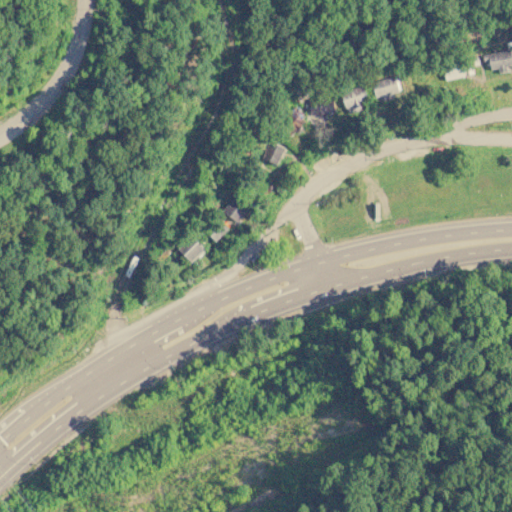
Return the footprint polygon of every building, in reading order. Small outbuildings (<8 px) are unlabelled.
[(511,70),(511,50),(486,52),(487,69),(498,68),(498,71),(511,70)] [(472,65),(478,64),(477,59),(442,66),(445,79),(473,74),(472,65)] [(399,91),(394,75),(371,81),(375,97),(399,91)] [(364,109),(361,101),(367,100),(363,85),(340,91),(346,113),(364,109)] [(308,98),(310,115),(334,112),(332,95),(308,98)] [(277,164),(285,147),(270,140),(262,158),(277,164)] [(237,222),(246,211),(231,199),(222,210),(237,222)] [(229,230),(219,219),(206,231),(216,242),(229,230)] [(177,247),(189,262),(204,250),(193,235),(177,247)]
